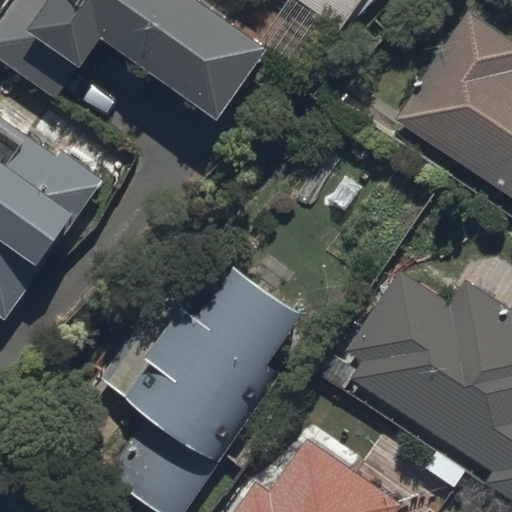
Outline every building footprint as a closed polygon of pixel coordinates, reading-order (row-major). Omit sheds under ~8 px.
[(270,67),(174,0),(63,0),(63,1),(61,0),(23,0),(0,33),(0,67),(57,108),(76,81),(83,86),(105,56),(220,137),(270,67)] [(371,0),(275,0),(341,45),(371,0)] [(511,46),(469,19),(396,131),(511,206),(511,46)] [(55,168),(0,128),(0,327),(3,330),(105,188),(62,158),(55,168)] [(511,314),(510,316),(469,286),(451,311),(404,277),(344,358),(362,371),(351,386),(490,487),(488,490),(511,507),(511,314)] [(308,328),(234,280),(198,336),(154,307),(100,390),(116,400),(71,469),(104,489),(106,486),(146,511),(194,511),(278,384),(273,381),(308,328)] [(406,511),(407,511),(308,446),(272,500),(257,490),(241,511),(406,511)]
